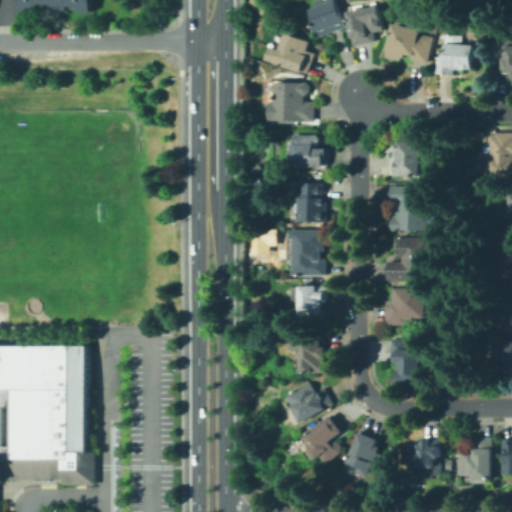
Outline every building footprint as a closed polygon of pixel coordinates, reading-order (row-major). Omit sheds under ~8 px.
[(94,0),(95,13),(81,13),(81,9),(75,9),(76,6),(70,6),(70,11),(45,11),(45,10),(39,10),(39,8),(35,8),(36,14),(22,14),(22,0),(94,0)] [(271,0),(275,5),(264,13),(255,1),(256,0),(271,0)] [(338,0),(348,28),(323,37),(312,9),(318,7),(316,3),(318,0),(338,0)] [(365,45),(357,46),(350,12),(382,5),(387,30),(377,32),(379,42),(365,45)] [(438,37),(433,64),(415,60),(416,55),(410,54),(409,58),(406,57),(405,60),(390,57),(392,50),(391,50),(397,23),(426,30),(425,34),(438,37)] [(312,42),(309,51),(317,54),(313,63),(310,74),(282,65),(275,62),(267,59),(272,47),(282,50),(288,33),(312,42)] [(483,45),(482,71),(460,69),(460,75),(441,74),(442,56),(450,57),(451,36),(469,37),(468,45),(483,45)] [(511,80),(500,80),(500,60),(507,61),(507,58),(508,58),(509,44),(511,44),(511,80)] [(307,101),(317,101),(317,121),(300,121),(300,123),(282,123),(282,121),(273,121),(273,102),(277,102),(277,82),(309,82),(313,85),(313,90),(308,95),(307,95),(307,101)] [(511,132),(511,180),(487,180),(486,153),(492,153),(491,142),(491,137),(493,135),(497,135),(497,133),(511,132)] [(331,162),(331,165),(325,165),(325,166),(295,166),(295,135),(318,135),(321,138),(321,145),(318,147),(318,149),(328,149),(328,150),(331,150),(331,162)] [(427,151),(430,153),(430,162),(427,164),(424,164),(424,177),(399,176),(399,175),(393,175),(393,158),(396,158),(396,152),(399,152),(399,142),(400,141),(424,141),(424,151),(427,151)] [(253,170),(260,165),(264,171),(258,176),(253,170)] [(324,183),(325,197),(330,197),(329,222),(302,221),(302,197),(305,197),(306,183),(324,183)] [(434,192),(434,231),(396,231),(396,229),(395,229),(395,220),(396,217),(397,217),(398,206),(399,206),(399,203),(393,203),(393,185),(411,185),(411,192),(434,192)] [(327,229),(328,248),(324,248),(324,259),(329,259),(329,275),(296,275),(295,239),(291,239),(291,230),(327,229)] [(502,278),(511,278),(511,236),(502,237),(502,278)] [(435,237),(435,244),(437,244),(437,251),(435,251),(435,265),(436,265),(436,280),(392,280),(392,261),(407,261),(407,257),(403,257),(403,249),(399,249),(399,240),(402,240),(402,237),(435,237)] [(329,285),(329,302),(325,302),(325,311),(328,311),(328,322),(303,323),(302,285),(329,285)] [(431,287),(431,318),(430,322),(412,322),(413,325),(390,325),(390,304),(396,304),(396,288),(431,287)] [(327,339),(327,348),(332,347),(332,357),(330,357),(331,364),(323,364),(323,368),(319,368),(319,375),(307,375),(307,351),(296,351),(296,333),(322,333),(322,339),(327,339)] [(427,362),(427,373),(425,375),(425,383),(402,383),(400,381),(401,373),(401,371),(403,371),(403,363),(401,363),(401,362),(395,362),(396,339),(414,339),(414,346),(426,346),(426,360),(427,362)] [(511,340),(511,372),(505,372),(505,359),(504,359),(501,356),(501,351),(503,349),(506,349),(506,340),(511,340)] [(0,511),(0,346),(90,346),(90,453),(98,453),(98,485),(65,485),(65,480),(4,480),(4,485),(0,485),(0,511)] [(317,380),(323,391),(329,387),(339,404),(305,422),(296,406),(297,405),(291,395),(317,380)] [(347,451),(331,464),(325,456),(323,458),(319,458),(315,452),(316,448),(307,436),(337,413),(350,430),(337,440),(339,441),(343,442),(348,448),(347,451)] [(393,456),(386,475),(375,471),(374,475),(371,476),(366,474),(364,470),(365,468),(351,463),(365,429),(384,437),(380,446),(384,447),(382,452),(393,456)] [(495,437),(495,478),(491,478),(491,483),(476,484),(475,481),(475,474),(463,474),(462,448),(476,448),(476,437),(495,437)] [(511,437),(501,437),(501,473),(511,472),(511,437)] [(443,438),(444,457),(439,457),(438,468),(414,468),(414,465),(406,465),(405,445),(419,443),(424,443),(424,438),(443,438)] [(447,459),(459,460),(458,476),(447,476),(447,459)]
